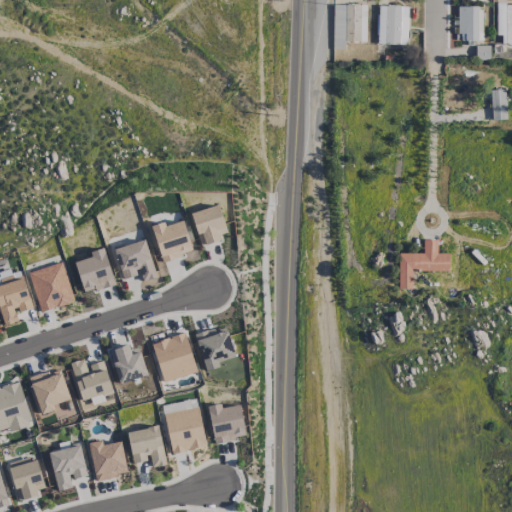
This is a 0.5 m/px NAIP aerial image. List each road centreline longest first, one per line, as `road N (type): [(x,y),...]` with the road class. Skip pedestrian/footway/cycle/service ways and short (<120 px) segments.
road 1 (secondary): [(284,511),(304,0)]
road 2 (residential): [(0,356),(215,287)]
road 3 (track): [(103,79),(272,181)]
road 4 (track): [(12,31),(125,44),(174,0)]
road 5 (residential): [(88,511),(218,486)]
